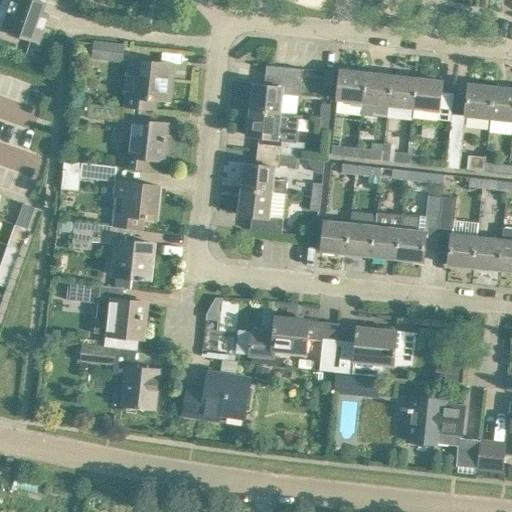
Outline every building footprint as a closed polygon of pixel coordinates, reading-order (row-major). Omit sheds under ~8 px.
[(4,0),(1,10),(9,13),(3,30),(38,43),(49,14),(40,11),(43,3),(45,3),(46,2),(41,0),(40,0),(4,0)] [(94,52),(95,43),(77,41),(76,50),(94,52)] [(95,43),(94,52),(93,56),(121,59),(123,46),(95,43)] [(128,94),(126,107),(154,110),(155,98),(169,100),(172,76),(168,75),(169,65),(173,65),(173,64),(131,59),(130,72),(140,74),(137,95),(128,94)] [(252,84),(249,111),(280,114),(280,112),(282,94),(299,95),(302,69),(266,65),(264,85),(252,84)] [(366,71),(340,69),(337,99),(362,102),(366,71)] [(388,105),(391,74),(366,71),(362,102),(388,105)] [(417,77),(391,74),(388,105),(413,108),(417,77)] [(442,80),(417,77),(413,108),(412,117),(438,119),(442,80)] [(469,83),(466,103),(465,116),(490,118),(494,86),(469,83)] [(511,87),(494,86),(490,118),(511,120),(511,87)] [(122,107),(88,103),(87,117),(120,121),(122,107)] [(320,103),(319,117),(329,118),(331,104),(320,103)] [(280,114),(249,111),(247,135),(278,138),(282,139),(282,140),(281,153),(297,155),(303,155),(304,142),(297,141),(299,117),(301,117),(301,114),(280,112),(280,114)] [(319,117),(317,131),(328,132),(329,118),(319,117)] [(117,166),(119,167),(157,171),(158,159),(162,159),(165,137),(162,136),(164,124),(166,125),(166,124),(134,120),(130,153),(119,152),(117,166)] [(449,139),(446,167),(460,169),(463,141),(449,139)] [(407,153),(406,163),(421,164),(421,155),(415,154),(417,142),(409,142),(407,153)] [(383,151),(382,160),(406,163),(407,153),(394,152),(395,146),(384,144),(383,151)] [(343,156),(356,157),(357,148),(344,147),(343,156)] [(357,148),(356,157),(382,160),(383,151),(357,148)] [(297,155),(281,153),(279,165),(296,167),(297,155)] [(65,160),(63,169),(80,171),(79,176),(114,180),(115,166),(65,160)] [(485,162),(484,172),(509,175),(510,165),(485,162)] [(244,163),(241,188),(272,192),(286,193),(287,181),(273,179),(275,166),(244,163)] [(341,173),(356,175),(357,165),(342,163),(341,173)] [(357,165),(356,175),(369,176),(370,167),(357,165)] [(399,179),(405,180),(406,170),(381,168),(380,178),(399,179)] [(406,170),(405,180),(443,184),(444,174),(406,170)] [(468,187),(482,189),(483,179),(469,177),(468,187)] [(483,179),(482,189),(507,191),(508,182),(483,179)] [(114,195),(111,226),(115,227),(142,230),(144,217),(156,218),(159,186),(118,181),(116,196),(114,195)] [(312,183),(311,196),(321,197),(322,184),(312,183)] [(272,192),(241,188),(238,214),(252,216),(250,230),(281,233),(283,219),(269,218),(272,192)] [(321,197),(311,196),(309,210),(319,211),(321,197)] [(443,197),(429,196),(426,227),(439,228),(443,197)] [(443,197),(439,228),(452,230),(455,198),(443,197)] [(18,219),(16,225),(20,226),(27,229),(30,223),(35,207),(24,203),(18,219)] [(375,225),(372,256),(397,259),(400,228),(401,213),(377,211),(375,225)] [(400,228),(397,259),(423,262),(426,231),(418,230),(419,215),(401,213),(400,228)] [(73,231),(75,222),(57,220),(56,229),(73,231)] [(324,220),(321,251),(347,254),(350,223),(324,220)] [(71,247),(91,250),(94,224),(75,222),(73,231),(71,247)] [(350,223),(347,254),(372,256),(375,225),(350,223)] [(27,229),(20,226),(16,237),(23,240),(27,229)] [(502,239),(499,270),(511,271),(511,228),(503,227),(502,239)] [(477,236),(451,234),(448,265),(474,267),(477,236)] [(477,236),(474,267),(499,270),(502,239),(477,236)] [(113,274),(116,275),(115,286),(131,288),(132,277),(149,279),(153,243),(117,238),(113,274)] [(3,255),(0,264),(13,268),(16,260),(3,255)] [(0,264),(0,272),(10,277),(13,268),(0,264)] [(107,323),(95,322),(94,332),(106,334),(106,337),(116,338),(115,347),(115,348),(136,350),(137,338),(143,338),(144,328),(140,328),(142,302),(123,300),(124,288),(69,281),(67,299),(109,304),(107,323)] [(274,349),(305,352),(309,320),(276,316),(275,326),(273,326),(273,330),(275,330),(274,333),(252,331),(249,354),(273,357),(274,349)] [(355,346),(336,345),(333,368),(380,372),(383,366),(393,367),(394,355),(396,356),(396,349),(414,351),(415,334),(417,334),(417,332),(357,326),(356,331),(355,331),(355,335),(356,336),(355,346)] [(323,338),(320,366),(333,368),(336,345),(337,339),(323,338)] [(81,343),(79,361),(114,364),(115,348),(115,347),(81,343)] [(297,367),(309,368),(310,360),(298,358),(297,367)] [(113,373),(125,374),(121,406),(155,410),(160,368),(114,363),(113,373)] [(458,364),(436,363),(433,380),(456,382),(458,364)] [(254,378),(267,379),(268,368),(256,366),(254,378)] [(336,375),(334,392),(357,394),(358,377),(336,375)] [(207,378),(206,387),(188,384),(183,414),(218,420),(220,410),(244,414),(249,384),(207,378)] [(411,397),(409,420),(403,419),(402,435),(407,435),(407,440),(458,445),(456,466),(477,468),(480,441),(480,440),(459,438),(459,434),(461,434),(464,406),(440,404),(440,400),(411,397)] [(480,441),(477,468),(503,470),(505,443),(480,441)]
